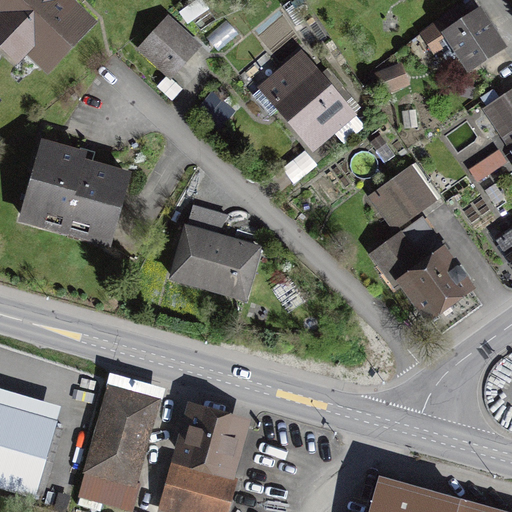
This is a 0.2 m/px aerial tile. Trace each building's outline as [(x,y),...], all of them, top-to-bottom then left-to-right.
[(0,0),(0,30),(24,54),(28,50),(47,68),(91,22),(67,0),(0,0)] [(456,6),(421,32),(435,52),(446,45),(453,55),(458,52),(469,69),(503,47),(493,32),(495,31),(479,11),(465,20),(456,6)] [(194,46),(168,23),(144,48),(170,72),(194,46)] [(259,80),(278,65),(264,48),(246,63),(259,80)] [(336,129),(351,116),(300,57),(258,93),(258,98),(271,113),(280,105),(307,136),(327,119),(336,129)] [(511,151),(511,152),(511,96),(490,111),(511,145),(511,151)] [(68,232),(71,223),(91,229),(89,234),(109,240),(127,177),(79,163),(81,156),(43,145),(23,216),(43,221),(45,216),(64,221),(61,230),(68,232)] [(284,166),(295,181),(318,163),(307,148),(284,166)] [(499,151),(470,170),(477,181),(506,161),(499,151)] [(410,172),(376,197),(396,224),(430,200),(410,172)] [(223,221),(192,212),(172,277),(245,298),(259,249),(219,237),(223,221)] [(465,274),(460,268),(455,269),(444,254),(447,252),(422,218),(374,253),(387,271),(393,266),(441,333),(480,304),(462,279),(465,274)] [(502,243),(497,246),(511,266),(511,232),(501,240),(502,243)] [(139,483),(134,482),(156,401),(110,388),(81,494),(131,509),(139,483)] [(0,404),(0,488),(35,498),(57,421),(0,404)] [(240,425),(194,412),(182,456),(235,471),(240,455),(232,453),(240,425)] [(219,511),(227,484),(178,470),(170,501),(192,507),(190,511),(219,511)] [(368,511),(511,511),(379,474),(368,511)]
